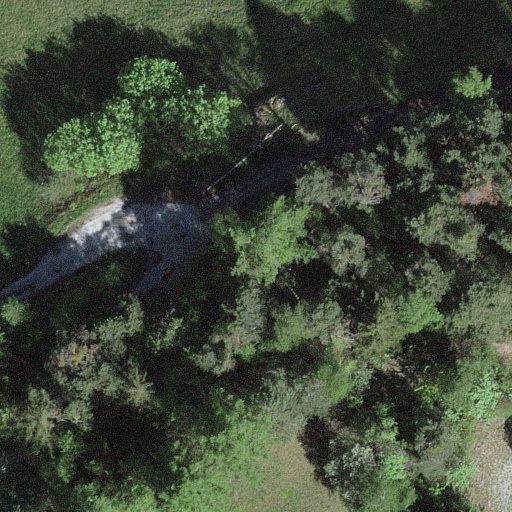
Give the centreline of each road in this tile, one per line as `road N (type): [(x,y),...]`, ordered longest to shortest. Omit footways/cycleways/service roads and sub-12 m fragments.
road 1 (track): [(0,307),(99,240),(194,233),(414,126),(511,92)]
road 2 (track): [(0,447),(88,368),(194,233)]
